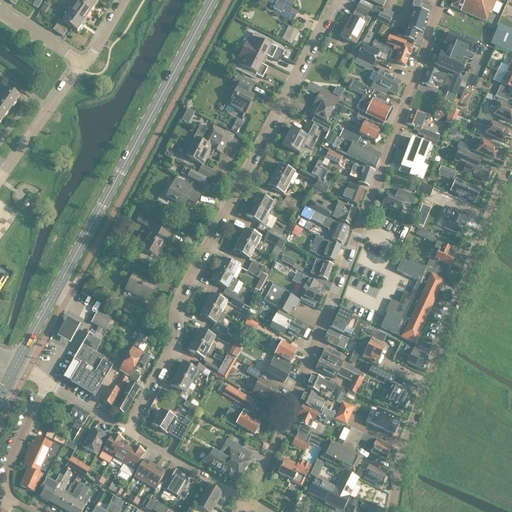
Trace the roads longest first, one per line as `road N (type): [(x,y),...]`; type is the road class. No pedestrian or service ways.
road 1 (residential): [(248,503),(416,78),(437,0)]
road 2 (residential): [(125,430),(171,346),(175,305),(334,0)]
road 3 (tertiary): [(14,364),(212,0)]
road 4 (residential): [(391,511),(430,367),(511,159)]
road 5 (residential): [(248,503),(125,430)]
road 6 (residential): [(0,177),(82,64)]
road 7 (residential): [(10,500),(10,466),(45,383)]
